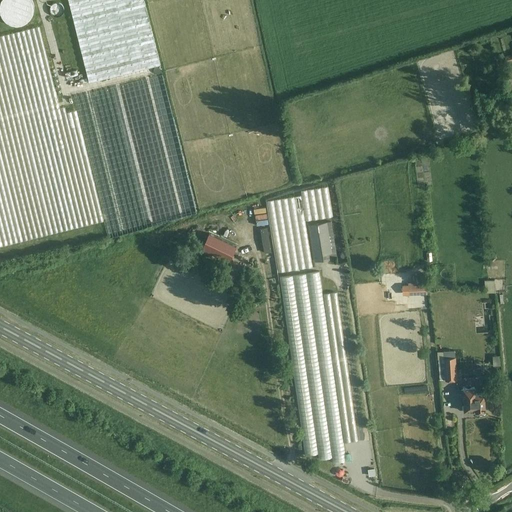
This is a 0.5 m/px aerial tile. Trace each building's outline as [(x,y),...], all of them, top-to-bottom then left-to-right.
[(68,0),(89,83),(160,65),(144,0),(68,0)] [(66,75),(78,71),(76,66),(64,70),(66,75)] [(259,216),(260,222),(266,221),(264,210),(253,212),(254,217),(259,216)] [(315,261),(332,258),(337,257),(331,222),(309,225),(315,261)] [(209,233),(202,248),(229,261),(236,246),(209,233)] [(242,254),(235,271),(245,275),(252,259),(242,254)] [(414,284),(427,283),(426,274),(413,275),(414,284)] [(291,284),(280,286),(289,339),(300,337),(297,323),(319,320),(318,317),(297,320),(295,307),(297,307),(296,300),(299,299),(298,294),(302,293),(301,288),(296,289),(296,286),(302,285),(301,277),(290,279),(291,284)] [(494,279),(485,279),(485,292),(494,292),(494,279)] [(408,285),(402,285),(402,295),(408,295),(427,294),(426,286),(426,284),(414,284),(414,282),(408,282),(408,285)] [(454,350),(436,351),(438,379),(445,379),(445,380),(456,379),(455,357),(454,350)] [(300,412),(301,450),(317,450),(317,455),(331,455),(331,459),(343,459),(343,436),(351,436),(351,415),(339,415),(336,408),(330,408),(320,412),(320,413),(311,413),(305,399),(305,392),(299,377),(295,377),(295,400),(300,398),(300,404),(301,407),(299,408),(300,412)] [(482,413),(485,411),(484,393),(475,394),(474,387),(462,388),(464,411),(475,410),(475,412),(476,412),(478,414),(482,413)] [(336,474),(345,470),(342,465),(334,469),(336,474)]
